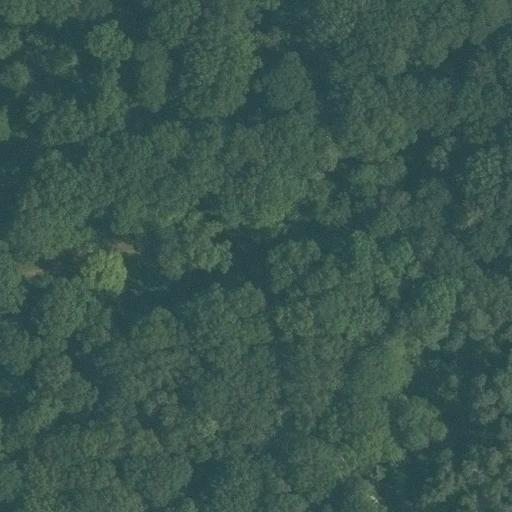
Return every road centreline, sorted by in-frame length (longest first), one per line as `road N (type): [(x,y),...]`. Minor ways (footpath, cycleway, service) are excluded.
road 1 (track): [(344,261),(201,239),(0,272)]
road 2 (track): [(315,0),(349,198),(344,261)]
road 3 (track): [(344,261),(511,312)]
